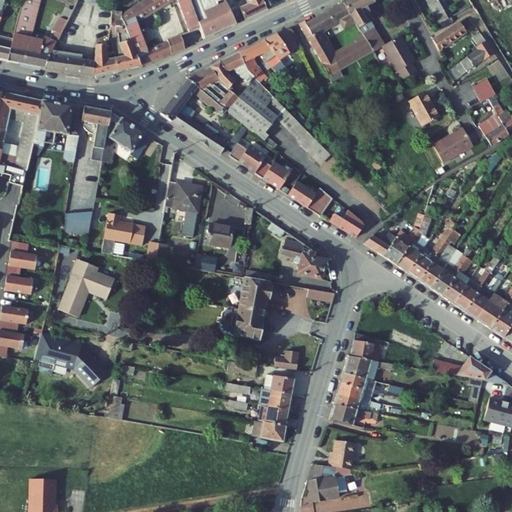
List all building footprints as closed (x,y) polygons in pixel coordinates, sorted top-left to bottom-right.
[(43,41),(28,38),(37,0),(22,0),(12,42),(8,61),(45,69),(50,55),(56,43),(52,40),(45,37),(43,41)] [(157,9),(151,0),(147,0),(122,16),(126,27),(136,22),(157,9)] [(151,0),(157,9),(172,1),(172,0),(151,0)] [(190,0),(178,4),(189,33),(200,28),(190,0)] [(236,24),(224,0),(189,0),(190,0),(200,28),(204,39),(236,24)] [(245,21),(267,10),(262,0),(246,0),(249,5),(240,9),(245,21)] [(375,2),(373,0),(349,0),(343,4),(349,15),(351,14),(355,23),(359,31),(361,30),(363,34),(371,50),(380,46),(382,45),(374,30),(375,29),(371,21),(374,20),(367,7),(375,2)] [(424,0),(429,8),(430,7),(439,23),(448,19),(437,0),(424,0)] [(189,33),(178,4),(174,6),(184,34),(189,33)] [(349,15),(343,4),(306,23),(313,36),(319,33),(323,31),(339,22),(344,29),(355,23),(351,14),(349,15)] [(111,41),(119,71),(141,67),(137,55),(126,27),(122,16),(122,12),(112,11),(111,27),(107,41),(111,41)] [(60,17),(53,31),(56,32),(60,35),(67,21),(60,17)] [(453,22),(451,17),(448,19),(439,23),(441,28),(453,22)] [(324,42),(319,33),(313,36),(306,23),(304,21),(298,24),(331,82),(342,76),(340,71),(340,70),(333,57),(337,55),(333,48),(329,50),(327,46),(324,48),(321,43),(324,42)] [(136,22),(126,27),(137,55),(148,51),(146,47),(141,34),(136,22)] [(455,26),(435,39),(432,41),(437,52),(461,36),(455,26)] [(298,47),(289,29),(276,35),(288,51),(298,47)] [(329,50),(333,48),(323,31),(319,33),(324,42),(321,43),(324,48),(327,46),(329,50)] [(56,32),(52,40),(56,43),(60,35),(56,32)] [(146,47),(150,45),(145,33),(141,34),(146,47)] [(333,57),(340,70),(372,52),(371,50),(363,34),(357,36),(358,39),(356,40),(357,43),(337,55),(333,57)] [(288,51),(276,35),(264,41),(279,60),(286,55),(290,60),(293,58),(288,51)] [(476,49),(486,42),(481,35),(470,42),(476,51),(478,50),(476,49)] [(168,43),(170,55),(184,49),(181,36),(168,41),(168,43)] [(415,73),(410,64),(413,63),(398,36),(382,45),(380,46),(399,81),(415,73)] [(0,60),(7,62),(8,61),(12,42),(0,38),(0,60)] [(93,77),(119,71),(111,41),(107,41),(106,44),(96,46),(94,62),(93,77)] [(279,60),(264,41),(254,46),(258,56),(260,55),(270,67),(271,66),(281,77),(289,72),(283,65),(279,60)] [(478,50),(476,51),(460,63),(455,67),(461,76),(484,59),(485,60),(488,58),(494,54),(486,42),(476,49),(478,50)] [(168,43),(159,46),(162,58),(170,55),(168,43)] [(148,51),(137,55),(141,67),(162,58),(159,46),(148,51)] [(248,48),(239,53),(248,71),(259,82),(263,78),(266,81),(268,78),(256,66),(253,58),(248,48)] [(61,57),(50,55),(45,69),(83,75),(86,60),(69,58),(70,52),(61,51),(61,57)] [(187,79),(197,87),(211,99),(217,104),(222,108),(227,112),(253,133),(253,132),(258,127),(254,124),(267,108),(276,118),(279,121),(288,131),(296,123),(280,104),(263,86),(259,82),(248,71),(239,53),(216,64),(187,79)] [(491,63),(497,59),(494,54),(488,58),(491,63)] [(279,60),(283,65),(287,62),(290,60),(286,55),(279,60)] [(93,77),(94,62),(86,60),(83,75),(93,77)] [(293,69),(287,62),(283,65),(289,72),(293,69)] [(461,100),(468,111),(482,104),(488,100),(489,100),(477,76),(469,81),(479,99),(470,104),(465,98),(461,100)] [(187,79),(171,99),(182,107),(183,106),(193,92),(197,87),(187,79)] [(211,99),(197,87),(193,92),(207,104),(211,99)] [(0,164),(11,167),(17,168),(26,170),(31,145),(41,101),(1,92),(0,96),(0,164)] [(426,92),(409,101),(423,127),(439,118),(426,92)] [(507,133),(511,130),(511,116),(507,120),(494,97),(489,100),(488,100),(496,114),(497,116),(507,133)] [(182,107),(171,99),(166,105),(161,112),(167,117),(178,126),(200,140),(208,130),(191,118),(179,110),(182,107)] [(217,104),(211,99),(207,104),(213,109),(217,104)] [(496,114),(488,100),(482,104),(490,117),(496,114)] [(73,106),(41,101),(31,145),(42,147),(46,131),(69,134),(65,156),(69,159),(75,160),(80,134),(70,124),(73,106)] [(222,108),(217,104),(213,109),(218,113),(222,108)] [(182,107),(179,110),(191,118),(194,114),(183,106),(182,107)] [(107,112),(85,107),(82,122),(84,127),(87,130),(92,134),(96,135),(91,160),(102,162),(102,161),(111,112),(107,112)] [(227,112),(222,108),(218,113),(223,117),(227,112)] [(263,133),(276,118),(267,108),(254,124),(258,127),(253,132),(265,142),(268,138),(263,133)] [(138,159),(152,138),(111,112),(102,161),(109,163),(111,147),(113,141),(132,151),(130,154),(138,159)] [(508,135),(507,133),(497,116),(481,127),(482,129),(480,130),(492,146),(508,135)] [(308,137),(296,123),(288,131),(299,145),(308,137)] [(206,145),(214,134),(208,130),(200,140),(206,145)] [(462,130),(431,146),(441,164),(472,148),(462,130)] [(228,143),(214,134),(206,145),(219,154),(226,145),(228,143)] [(298,146),(304,154),(315,145),(308,137),(299,145),(298,146)] [(268,138),(265,142),(273,149),(277,145),(268,138)] [(113,141),(111,147),(128,157),(130,154),(132,151),(113,141)] [(237,143),(228,155),(254,172),(262,160),(265,156),(248,145),(246,149),(237,143)] [(323,144),(318,148),(326,157),(331,153),(323,144)] [(219,154),(226,158),(232,149),(226,145),(219,154)] [(315,145),(304,154),(315,166),(326,157),(318,148),(315,145)] [(271,166),(262,160),(254,172),(279,189),(288,174),(280,169),(281,168),(273,163),(271,166)] [(0,176),(0,177),(1,173),(9,175),(11,167),(0,164),(0,176)] [(26,170),(17,168),(13,183),(22,185),(26,170)] [(177,184),(170,183),(165,207),(187,211),(182,235),(192,237),(201,187),(177,182),(177,184)] [(296,182),(287,194),(312,211),(325,192),(320,188),(315,197),(303,189),(304,187),(296,182)] [(332,198),(325,192),(312,211),(320,216),(332,198)] [(421,194),(413,200),(416,204),(424,198),(421,194)] [(252,223),(254,209),(247,208),(245,222),(252,223)] [(333,214),(329,222),(355,238),(362,226),(361,222),(348,211),(342,220),(333,214)] [(93,212),(66,212),(63,231),(88,235),(93,212)] [(120,217),(107,215),(103,240),(141,246),(144,227),(119,223),(120,217)] [(364,244),(396,265),(419,231),(423,216),(417,215),(413,229),(410,233),(408,236),(400,231),(395,237),(388,233),(382,242),(373,236),(364,244)] [(419,231),(396,265),(407,273),(424,248),(418,245),(424,236),(427,237),(432,219),(423,216),(419,231)] [(281,237),(285,231),(272,222),(268,227),(281,237)] [(234,228),(211,224),(207,244),(231,248),(234,228)] [(453,231),(458,234),(462,227),(457,224),(453,231)] [(403,227),(400,231),(408,236),(410,233),(403,227)] [(424,248),(407,273),(419,281),(444,243),(446,240),(453,231),(448,228),(431,253),(424,248)] [(453,231),(446,240),(450,242),(454,245),(460,236),(458,234),(453,231)] [(302,259),(301,264),(298,274),(320,279),(325,261),(313,258),(314,254),(303,251),(305,244),(286,239),(282,254),(295,257),(302,259)] [(24,243),(12,241),(10,253),(22,255),(24,243)] [(158,244),(158,243),(150,241),(146,261),(155,262),(158,244)] [(444,243),(419,281),(430,288),(446,264),(439,259),(448,246),(448,245),(444,243)] [(168,246),(158,244),(155,262),(164,264),(168,246)] [(455,251),(448,246),(439,259),(446,264),(455,251)] [(446,264),(430,288),(441,296),(466,259),(472,250),(468,247),(453,269),(446,264)] [(10,253),(8,268),(20,270),(34,272),(36,257),(22,255),(10,253)] [(198,256),(196,270),(213,273),(216,259),(198,256)] [(97,268),(75,258),(69,275),(72,276),(58,309),(77,317),(88,291),(106,298),(114,279),(96,271),(97,268)] [(469,279),(452,304),(464,311),(489,274),(498,261),(493,258),(476,284),(469,279)] [(466,259),(441,296),(452,304),(469,279),(462,275),(465,270),(471,262),(466,259)] [(8,268),(6,278),(19,280),(20,270),(8,268)] [(472,275),(465,270),(462,275),(469,279),(472,275)] [(247,271),(246,279),(269,283),(271,283),(272,275),(247,271)] [(489,274),(464,311),(475,319),(492,295),(485,291),(494,277),(489,274)] [(19,280),(6,278),(4,293),(31,296),(33,282),(19,280)] [(255,302),(265,304),(266,301),(268,301),(270,288),(268,287),(269,283),(246,279),(244,279),(239,310),(249,312),(251,300),(255,300),(255,302)] [(493,293),(492,295),(475,319),(490,329),(511,296),(511,287),(503,301),(493,293)] [(335,294),(309,290),(307,300),(332,304),(335,294)] [(511,296),(490,329),(503,338),(511,324),(511,296)] [(259,341),(263,319),(264,311),(265,304),(255,302),(255,300),(251,300),(249,312),(239,310),(238,316),(236,316),(232,319),(231,326),(234,330),(236,330),(234,337),(259,341)] [(1,306),(0,314),(0,320),(11,322),(25,324),(27,310),(1,306)] [(11,322),(0,320),(0,331),(10,333),(11,322)] [(511,324),(503,338),(511,344),(511,324)] [(10,333),(0,331),(0,345),(8,347),(22,349),(24,335),(10,333)] [(351,357),(378,361),(381,345),(387,347),(389,343),(380,340),(356,332),(355,333),(351,357)] [(34,361),(39,362),(45,337),(46,334),(41,333),(34,361)] [(108,370),(86,348),(79,346),(80,342),(51,336),(51,338),(45,337),(39,362),(37,370),(52,373),(54,363),(74,368),(92,386),(108,370)] [(131,350),(132,343),(120,341),(118,347),(131,350)] [(274,368),(297,371),(299,354),(286,352),(285,360),(276,358),(274,368)] [(343,373),(373,383),(378,368),(392,370),(393,364),(378,361),(351,357),(348,356),(343,373)] [(468,378),(483,381),(484,381),(490,372),(468,358),(462,367),(434,360),(433,361),(431,371),(468,378)] [(33,362),(18,360),(16,372),(30,374),(33,362)] [(256,366),(230,362),(229,374),(255,378),(256,366)] [(135,367),(123,365),(122,371),(134,373),(135,367)] [(343,373),(339,384),(373,394),(373,393),(374,390),(376,383),(373,383),(343,373)] [(266,387),(266,390),(291,395),(294,380),(267,375),(265,387),(266,387)] [(482,387),(483,381),(468,378),(467,385),(482,387)] [(116,396),(119,380),(113,379),(110,395),(116,396)] [(250,387),(227,383),(226,390),(249,395),(250,387)] [(373,394),(339,384),(337,394),(369,403),(370,402),(371,397),(382,400),(383,396),(378,394),(373,393),(373,394)] [(404,389),(390,386),(388,392),(403,395),(404,389)] [(291,395),(266,390),(264,390),(261,405),(288,410),(291,395)] [(368,409),(370,402),(369,403),(337,394),(333,406),(367,412),(368,409)] [(120,404),(121,397),(116,396),(110,395),(106,418),(121,421),(124,405),(120,404)] [(404,399),(390,396),(389,403),(403,406),(404,399)] [(484,421),(511,428),(511,404),(490,399),(484,421)] [(247,403),(229,400),(228,405),(235,406),(235,409),(246,411),(247,403)] [(261,405),(258,422),(285,427),(288,410),(261,405)] [(329,419),(351,426),(353,418),(368,420),(370,413),(367,412),(333,406),(329,419)] [(285,427),(258,422),(257,422),(255,433),(261,434),(260,437),(282,441),(285,427)] [(350,469),(354,442),(336,439),(333,454),(333,458),(329,458),(328,465),(347,468),(350,469)] [(328,465),(316,463),(312,482),(308,482),(312,502),(338,498),(337,493),(346,492),(344,476),(348,476),(347,468),(328,465)] [(55,480),(29,480),(28,511),(56,511),(57,507),(54,504),(55,480)]
